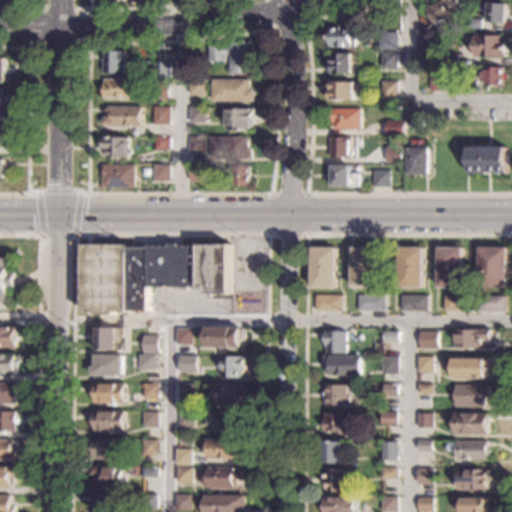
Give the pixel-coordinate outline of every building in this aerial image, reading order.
[(460,0),(458,1),(462,9),(457,12),(457,13),(434,24),(426,8),(443,0),(460,0)] [(509,4),(508,23),(489,22),(490,11),(487,10),(487,9),(487,7),(490,5),(490,3),(509,4)] [(483,20),(482,30),(480,30),(467,29),(468,19),(483,20)] [(345,28),(361,28),(361,40),(355,40),(355,48),(330,48),(330,28),(336,28),(336,25),(345,25),(345,28)] [(427,43),(416,44),(416,28),(426,27),(427,43)] [(397,50),(380,50),(380,33),(397,33),(397,50)] [(504,41),(507,41),(506,57),(475,57),(475,38),(483,38),(483,36),(504,36),(504,41)] [(251,75),(230,74),(230,55),(225,55),(225,61),(209,61),(209,46),(225,46),(225,47),(230,47),(230,42),(252,42),(251,75)] [(124,74),(103,73),(104,51),(125,52),(124,74)] [(397,68),(381,68),(382,53),(397,53),(397,68)] [(352,75),(334,75),(334,73),(329,73),(330,60),(334,60),(334,54),(352,55),(352,75)] [(459,64),(444,64),(444,54),(459,54),(459,64)] [(170,77),(155,77),(155,63),(170,63),(170,77)] [(503,87),(485,86),(486,68),(504,68),(503,87)] [(445,92),(429,92),(429,73),(445,73),(445,92)] [(131,80),(131,98),(104,97),(104,79),(131,80)] [(206,95),(189,95),(189,80),(206,80),(206,95)] [(249,91),(253,91),(253,102),(212,101),(213,80),(249,80),(249,91)] [(397,98),(381,97),(382,81),(397,82),(397,98)] [(353,100),(330,100),(330,82),(352,83),(354,83),(353,100)] [(169,84),(168,100),(151,99),(152,84),(169,84)] [(142,128),(108,127),(108,126),(105,126),(102,124),(102,119),(105,117),(108,117),(108,113),(106,113),(106,108),(108,108),(109,106),(142,107),(142,128)] [(170,125),(154,125),(154,107),(170,107),(170,125)] [(207,108),(206,123),(189,123),(189,107),(207,108)] [(254,123),(252,123),(252,129),(226,129),(227,109),(254,110),(254,123)] [(360,130),(334,129),(334,125),(331,125),(331,110),(360,110),(360,130)] [(422,127),(407,127),(408,110),(409,110),(422,111),(422,127)] [(404,136),(386,136),(386,121),(405,122),(404,136)] [(170,150),(155,150),(156,136),(170,137),(170,150)] [(129,157),(107,157),(107,152),(104,152),(104,137),(129,137),(129,157)] [(205,153),(188,153),(188,138),(205,138),(205,153)] [(247,149),(251,149),(251,160),(210,160),(210,138),(247,138),(247,149)] [(350,158),(329,158),(329,138),(350,138),(350,158)] [(403,157),(394,157),(394,146),(403,146),(403,157)] [(428,175),(408,175),(408,148),(429,149),(428,175)] [(506,174),(468,174),(469,148),(506,148),(506,174)] [(135,188),(102,188),(103,167),(102,167),(102,165),(135,165),(135,188)] [(169,183),(153,183),(153,165),(170,165),(169,183)] [(250,186),(233,186),(233,166),(250,167),(250,186)] [(349,174),(360,174),(360,187),(331,187),(331,166),(349,166),(349,174)] [(205,182),(188,182),(189,167),(206,167),(205,182)] [(389,188),(373,188),(373,170),(389,171),(389,188)] [(231,294),(207,294),(207,288),(150,288),(150,312),(115,312),(115,315),(97,315),(97,312),(84,312),(84,246),(128,246),(128,249),(150,249),(150,247),(170,247),(170,245),(175,245),(179,245),(179,247),(200,247),(200,246),(231,246),(231,290),(231,294)] [(376,288),(352,288),(352,248),(376,248),(376,288)] [(423,288),(400,288),(400,248),(422,248),(423,288)] [(462,288),(439,288),(439,248),(462,248),(462,288)] [(507,271),(510,271),(510,277),(507,277),(507,288),(480,288),(480,248),(507,248),(507,271)] [(336,288),(311,288),(311,249),(336,249),(336,288)] [(8,274),(14,274),(14,282),(14,289),(8,289),(8,303),(0,303),(0,258),(8,258),(8,274)] [(428,312),(402,312),(402,295),(428,295),(428,312)] [(342,311),(316,311),(316,296),(342,296),(342,311)] [(385,311),(358,311),(358,296),(385,296),(385,311)] [(471,312),(444,312),(444,296),(471,296),(471,312)] [(506,313),(478,313),(478,296),(506,296),(506,313)] [(16,337),(18,337),(18,349),(0,349),(0,328),(16,328),(16,337)] [(241,349),(232,349),(232,347),(207,347),(207,328),(241,328),(241,349)] [(122,330),(122,341),(119,341),(118,352),(94,351),(95,329),(122,330)] [(192,345),(176,345),(176,329),(192,329),(192,345)] [(491,340),(483,340),(483,347),(479,347),(479,349),(457,349),(457,330),(491,330),(491,340)] [(435,341),(420,341),(420,331),(435,331),(435,341)] [(346,354),(326,354),(326,347),(325,347),(325,332),(346,332),(346,354)] [(399,343),(384,343),(384,332),(399,332),(399,343)] [(159,335),(144,334),(143,352),(158,353),(159,335)] [(17,356),(21,356),(21,363),(19,363),(19,373),(17,373),(17,375),(7,375),(7,373),(0,373),(0,355),(17,355),(17,356)] [(123,376),(115,376),(115,379),(106,379),(106,377),(92,377),(92,367),(95,367),(95,356),(123,356),(123,376)] [(155,370),(139,370),(139,356),(155,356),(155,370)] [(362,376),(329,376),(329,365),(325,365),(325,356),(362,356),(362,376)] [(194,366),(179,366),(179,357),(194,357),(194,366)] [(245,372),(242,372),(242,378),(222,378),(222,371),(220,371),(220,366),(222,366),(222,357),(245,357),(245,372)] [(435,373),(419,373),(419,357),(435,357),(435,373)] [(399,374),(383,374),(383,358),(399,358),(399,374)] [(487,379),(455,379),(454,358),(487,358),(487,379)] [(16,404),(0,404),(0,383),(16,383),(16,404)] [(125,388),(128,388),(128,394),(125,394),(125,404),(117,404),(117,407),(112,407),(112,404),(95,404),(95,384),(125,384),(125,388)] [(159,384),(159,400),(143,400),(143,384),(159,384)] [(193,400),(178,400),(178,384),(193,384),(193,400)] [(434,395),(419,395),(419,385),(434,384),(434,395)] [(245,397),(239,397),(239,407),(215,407),(215,385),(245,385),(245,397)] [(398,395),(385,396),(385,385),(398,385),(398,395)] [(490,396),(486,396),(486,407),(457,407),(457,406),(454,406),(454,396),(457,396),(457,385),(490,385),(490,396)] [(347,396),(350,396),(350,404),(347,404),(347,406),(345,406),(345,408),(341,408),(341,406),(325,406),(325,398),(323,398),(323,388),(325,388),(325,386),(347,386),(347,396)] [(17,419),(20,419),(20,424),(17,424),(17,432),(0,432),(0,412),(17,412),(17,419)] [(124,432),(95,432),(95,412),(124,412),(124,432)] [(195,428),(178,428),(178,412),(195,412),(195,428)] [(159,413),(159,428),(143,428),(143,413),(159,413)] [(244,434),(216,434),(216,432),(213,432),(213,426),(216,426),(216,413),(244,413),(244,434)] [(398,424),(383,424),(383,413),(398,413),(398,424)] [(488,435),(456,435),(456,432),(454,432),(453,426),(456,426),(456,413),(488,413),(488,435)] [(348,432),(324,432),(324,419),(325,419),(325,414),(348,414),(348,432)] [(434,429),(418,429),(418,415),(434,415),(434,429)] [(124,451),(126,451),(126,457),(124,457),(124,460),(94,460),(94,439),(124,439),(124,451)] [(12,450),(16,450),(16,461),(0,461),(0,440),(12,440),(12,450)] [(158,455),(143,455),(143,440),(158,440),(158,455)] [(245,449),(239,449),(239,459),(207,459),(207,440),(245,440),(245,449)] [(489,461),(458,461),(458,452),(448,452),(448,443),(458,443),(457,440),(489,440),(489,461)] [(433,452),(419,452),(419,441),(433,441),(433,452)] [(342,463),(324,463),(324,442),(342,442),(342,463)] [(398,460),(383,460),(383,442),(398,442),(398,460)] [(192,465),(177,465),(177,450),(192,450),(192,465)] [(16,476),(12,476),(15,479),(15,485),(12,486),(12,488),(0,488),(0,467),(16,467),(16,476)] [(244,481),(239,481),(239,486),(236,486),(236,489),(209,489),(209,487),(204,487),(204,479),(209,479),(209,468),(244,467),(244,481)] [(123,488),(95,488),(95,476),(91,476),(91,468),(123,468),(123,488)] [(158,469),(158,478),(143,478),(143,468),(158,469)] [(193,483),(178,484),(177,469),(193,468),(193,483)] [(399,478),(383,478),(383,469),(399,469),(399,478)] [(433,485),(418,485),(418,469),(433,469),(433,485)] [(490,487),(487,487),(487,490),(474,491),(474,493),(470,493),(470,490),(459,490),(459,469),(490,469),(490,487)] [(346,492),(326,492),(326,485),(324,485),(324,478),(327,478),(327,470),(346,470),(346,492)] [(157,509),(142,509),(142,495),(157,495),(157,509)] [(192,511),(177,511),(177,495),(192,495),(192,511)] [(11,507),(15,507),(15,511),(0,511),(0,496),(11,496),(11,507)] [(245,509),(239,509),(239,511),(205,511),(205,496),(245,496),(245,509)] [(356,511),(325,511),(325,497),(356,497),(356,511)] [(398,511),(382,511),(382,497),(398,497),(398,511)] [(486,507),(489,507),(489,511),(462,511),(462,497),(486,497),(486,507)] [(116,511),(94,511),(94,498),(116,498),(116,511)] [(433,511),(419,511),(419,498),(433,498),(433,511)]
